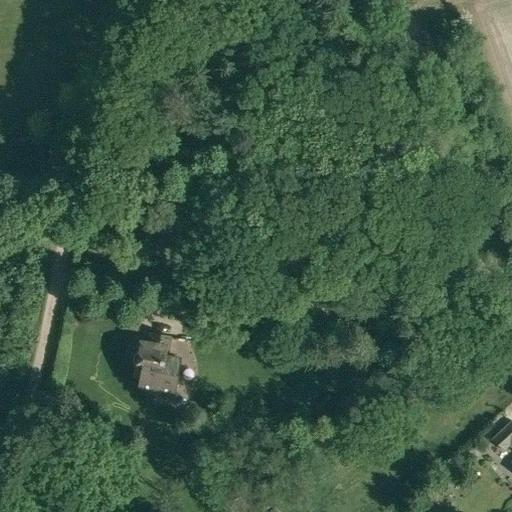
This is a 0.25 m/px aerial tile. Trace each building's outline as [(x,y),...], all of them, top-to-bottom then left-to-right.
[(272,239),(281,266),(287,265),(311,257),(301,229),(272,239)] [(313,254),(320,270),(342,259),(335,244),(313,254)] [(378,291),(350,296),(356,329),(384,324),(378,291)] [(138,387),(174,394),(181,357),(167,355),(171,338),(151,334),(150,344),(141,342),(135,376),(140,377),(138,387)] [(511,420),(492,438),(503,451),(510,445),(511,447),(511,420)] [(436,469),(447,481),(460,470),(449,457),(436,469)]
